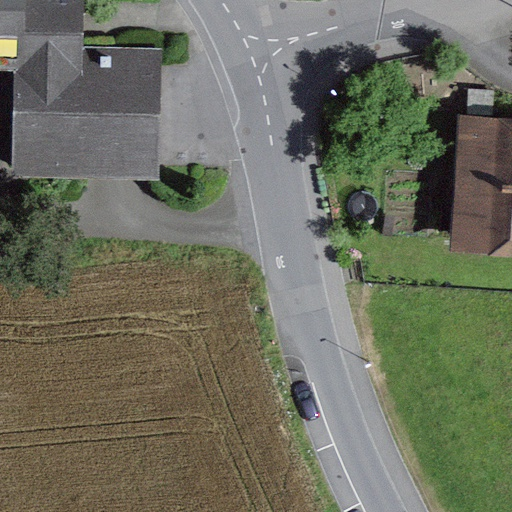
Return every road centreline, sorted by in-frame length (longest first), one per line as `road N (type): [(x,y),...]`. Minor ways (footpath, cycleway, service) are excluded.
road 1 (residential): [(386,511),(307,310),(251,52)]
road 2 (residential): [(251,52),(456,0)]
